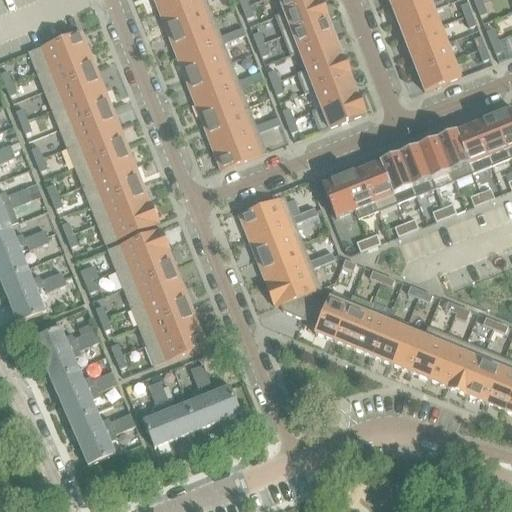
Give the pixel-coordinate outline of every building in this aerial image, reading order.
[(153,0),(159,16),(200,0),(153,0)] [(205,0),(200,0),(159,16),(168,38),(213,21),(206,2),(205,0)] [(246,0),(237,0),(241,8),(242,11),(250,8),(246,0)] [(320,0),(272,0),(273,0),(279,17),(280,18),(321,2),(320,0)] [(387,0),(391,10),(416,0),(387,0)] [(416,0),(391,10),(398,27),(434,12),(429,0),(416,0)] [(472,0),(475,8),(483,5),(480,0),(472,0)] [(279,17),(275,19),(283,39),(328,21),(321,2),(280,18),(279,17)] [(480,19),(487,16),(483,5),(475,8),(480,19)] [(465,20),(472,17),(468,6),(460,9),(465,20)] [(250,8),(242,11),(246,22),(254,19),(250,8)] [(398,27),(404,43),(441,29),(434,12),(398,27)] [(465,20),(469,31),(477,28),(472,17),(465,20)] [(213,21),(168,38),(177,61),(222,43),(221,39),(213,21)] [(328,21),(283,39),(290,59),(295,57),(294,57),(336,41),(328,21)] [(404,43),(411,60),(447,46),(441,29),(404,43)] [(243,31),(232,35),(235,42),(245,38),(246,38),(243,31)] [(490,46),(498,43),(493,32),(486,35),(490,46)] [(90,55),(82,35),(29,56),(37,76),(90,55)] [(232,35),(221,39),(222,43),(223,47),(235,42),(232,35)] [(260,35),(252,37),(257,49),(264,46),(260,35)] [(478,53),(486,50),(481,39),(474,42),(478,53)] [(336,41),(294,57),(295,57),(301,74),(302,75),(343,59),(336,41)] [(222,43),(177,61),(185,83),(231,66),(223,47),(222,43)] [(490,46),(495,57),(502,54),(498,43),(490,46)] [(264,46),(257,49),(261,60),(268,57),(264,46)] [(411,60),(417,77),(454,63),(447,46),(411,60)] [(483,65),(490,62),(486,50),(478,53),(483,65)] [(98,74),(90,55),(37,76),(45,95),(98,74)] [(301,74),(297,76),(305,97),(309,96),(314,94),(314,93),(351,79),(343,59),(302,75),(301,74)] [(461,80),(454,63),(417,77),(424,95),(461,80)] [(231,66),(185,83),(194,106),(239,88),(238,84),(231,66)] [(1,76),(1,77),(6,88),(13,85),(8,73),(1,76)] [(275,73),(267,76),(272,87),(279,84),(275,73)] [(105,92),(98,74),(45,95),(52,114),(105,92)] [(259,76),(249,80),(252,87),(262,83),(263,83),(260,75),(259,76)] [(314,94),(309,96),(315,113),(321,111),(321,112),(358,97),(354,89),(351,79),(314,93),(314,94)] [(249,80),(238,84),(239,88),(241,92),(252,87),(249,80)] [(279,84),(272,87),(276,98),(284,95),(279,84)] [(13,85),(6,88),(10,99),(17,96),(13,85)] [(239,88),(194,106),(203,128),(248,110),(241,92),(239,88)] [(105,92),(52,114),(60,133),(113,111),(105,92)] [(315,113),(312,114),(320,135),(366,117),(364,114),(368,112),(363,98),(359,100),(358,97),(321,112),(321,111),(315,113)] [(248,110),(203,128),(211,150),(257,133),(255,129),(248,110)] [(16,114),(16,115),(20,126),(28,123),(23,111),(16,114)] [(67,152),(120,130),(113,111),(60,133),(67,152)] [(290,111),(282,114),(287,125),(294,122),(290,111)] [(511,111),(493,119),(510,162),(511,160),(511,111)] [(493,119),(474,127),(491,169),(510,162),(493,119)] [(277,121),(267,125),(269,132),(280,128),(281,127),(278,120),(277,121)] [(294,122),(287,125),(291,136),(298,133),(294,122)] [(28,123),(20,126),(25,137),(32,134),(28,123)] [(267,125),(255,129),(257,133),(258,136),(269,132),(267,125)] [(474,127),(455,134),(472,177),(491,169),(474,127)] [(120,130),(67,152),(75,170),(128,149),(120,130)] [(257,133),(211,150),(220,174),(266,156),(258,136),(257,133)] [(455,134),(436,142),(453,184),(472,177),(455,134)] [(436,142),(417,150),(434,192),(453,184),(436,142)] [(19,146),(10,149),(12,155),(21,151),(19,146)] [(0,153),(0,160),(12,155),(10,149),(0,153)] [(39,149),(31,152),(36,164),(43,161),(39,149)] [(75,170),(82,189),(135,168),(128,149),(75,170)] [(417,150),(398,157),(415,200),(434,192),(417,150)] [(0,160),(0,166),(15,161),(12,155),(0,160)] [(398,157),(379,165),(396,207),(415,200),(398,157)] [(43,161),(36,164),(40,175),(48,172),(43,161)] [(379,165),(360,172),(377,215),(396,207),(379,165)] [(135,168),(82,189),(90,208),(143,187),(135,168)] [(360,172),(341,180),(358,222),(377,215),(360,172)] [(341,180),(322,188),(335,221),(354,214),(357,223),(341,180)] [(54,187),(46,190),(51,202),(58,199),(54,187)] [(90,208),(98,227),(151,206),(143,187),(90,208)] [(10,198),(7,199),(9,205),(29,197),(26,191),(10,198)] [(491,192),(480,196),(484,206),(494,201),(491,192)] [(39,193),(29,197),(31,202),(41,199),(39,193)] [(0,210),(1,210),(1,208),(9,205),(7,199),(6,195),(0,197),(0,210)] [(480,196),(470,200),(474,210),(484,206),(480,196)] [(29,197),(9,205),(12,210),(31,202),(29,197)] [(58,199),(51,202),(55,212),(63,209),(58,199)] [(284,201),(238,219),(242,227),(248,241),(293,223),(292,220),(284,201)] [(1,210),(0,210),(0,235),(10,231),(9,229),(18,226),(12,210),(9,205),(1,208),(1,210)] [(98,227),(106,247),(159,226),(151,206),(98,227)] [(453,207),(442,211),(446,221),(456,217),(453,207)] [(314,211),(303,216),(306,223),(317,219),(314,211)] [(442,211),(432,215),(436,225),(446,221),(442,211)] [(303,216),(292,220),(293,223),(295,228),(306,223),(303,216)] [(415,222),(404,226),(408,236),(419,232),(415,222)] [(293,223),(248,241),(249,246),(257,264),(302,246),(295,228),(293,223)] [(69,225),(62,228),(66,240),(74,237),(69,225)] [(404,226),(394,230),(398,240),(408,236),(404,226)] [(10,231),(0,235),(0,259),(18,252),(18,251),(28,247),(25,242),(23,237),(14,241),(10,231)] [(116,273),(169,252),(161,232),(108,253),(116,273)] [(44,234),(25,242),(28,247),(46,240),(44,234)] [(74,237),(66,240),(71,251),(78,248),(74,237)] [(377,238),(366,242),(370,251),(381,247),(377,238)] [(46,240),(28,247),(30,253),(49,246),(46,240)] [(366,242),(356,246),(360,255),(370,251),(366,242)] [(302,246),(257,264),(258,268),(265,286),(311,268),(309,265),(304,250),(302,246)] [(18,252),(0,259),(0,281),(1,284),(27,273),(18,252)] [(169,252),(116,273),(123,292),(176,271),(169,252)] [(332,256),(321,260),(324,268),(335,263),(332,256)] [(321,260),(309,265),(311,268),(312,272),(324,268),(321,260)] [(345,262),(342,270),(353,274),(356,267),(345,262)] [(94,268),(87,271),(92,283),(99,280),(94,268)] [(311,268),(265,286),(267,290),(275,310),(280,308),(283,314),(303,322),(304,323),(313,302),(310,296),(320,292),(312,272),(311,268)] [(87,271),(80,274),(85,286),(92,283),(87,271)] [(131,311),(184,290),(176,271),(123,292),(131,311)] [(27,273),(1,284),(9,304),(35,294),(35,292),(45,288),(43,282),(41,283),(40,279),(31,283),(27,273)] [(372,274),(369,281),(380,286),(383,278),(372,274)] [(61,275),(43,282),(45,288),(64,281),(61,275)] [(383,278),(380,286),(392,290),(395,283),(383,278)] [(64,281),(45,288),(48,294),(66,287),(64,281)] [(92,283),(85,286),(89,296),(96,293),(92,283)] [(35,294),(9,304),(18,326),(44,315),(39,305),(49,301),(46,295),(48,294),(45,288),(35,292),(35,294)] [(410,289),(407,297),(418,301),(421,294),(410,289)] [(184,290),(131,311),(139,330),(192,309),(184,290)] [(421,294),(418,301),(429,306),(433,298),(421,294)] [(313,302),(304,323),(318,328),(315,336),(334,344),(351,303),(350,303),(331,295),(326,307),(313,302)] [(351,303),(334,344),(353,352),(368,315),(369,316),(373,307),(352,298),(350,303),(351,303)] [(448,305),(445,312),(456,317),(459,309),(448,305)] [(103,309),(95,312),(100,323),(107,320),(103,309)] [(199,328),(192,309),(139,330),(146,349),(199,328)] [(456,317),(454,320),(466,325),(467,321),(470,314),(459,309),(456,317)] [(368,315),(353,352),(372,360),(387,323),(386,323),(369,316),(368,315)] [(387,323),(372,360),(391,368),(406,331),(407,331),(409,327),(388,318),(386,323),(387,323)] [(107,320),(100,323),(104,334),(112,331),(107,320)] [(486,320),(483,328),(494,332),(497,325),(486,320)] [(497,325),(494,332),(505,337),(508,329),(497,325)] [(207,348),(199,328),(146,349),(154,369),(207,348)] [(59,330),(33,342),(43,363),(69,352),(68,351),(77,347),(75,341),(74,338),(64,341),(59,330)] [(425,339),(410,375),(429,383),(447,338),(428,330),(424,338),(425,339)] [(406,331),(391,368),(410,375),(425,339),(424,338),(407,331),(406,331)] [(94,333),(75,341),(77,347),(96,338),(94,333)] [(96,338),(77,347),(80,352),(99,345),(96,338)] [(447,338),(429,383),(437,386),(448,391),(466,345),(447,338)] [(466,345),(448,391),(466,399),(485,353),(466,345)] [(69,352),(43,363),(51,383),(77,372),(73,361),(82,358),(80,352),(77,347),(68,351),(69,352)] [(118,347),(110,350),(115,361),(122,358),(118,347)] [(485,353),(466,399),(485,406),(504,361),(485,353)] [(122,358),(115,361),(119,372),(127,369),(122,358)] [(511,364),(504,361),(485,406),(504,414),(511,394),(511,364)] [(203,368),(198,370),(205,388),(206,390),(211,388),(210,386),(203,368)] [(198,370),(192,372),(200,390),(205,388),(198,370)] [(77,372),(51,383),(60,404),(86,393),(96,389),(93,383),(92,381),(83,385),(77,372)] [(111,375),(93,383),(96,389),(114,381),(111,375)] [(156,386),(162,384),(159,377),(150,380),(153,387),(156,386)] [(114,381),(96,389),(98,395),(116,387),(114,381)] [(162,384),(156,386),(162,404),(168,402),(162,384)] [(153,387),(150,388),(156,406),(162,404),(156,386),(153,387)] [(195,403),(186,407),(197,433),(205,430),(218,424),(208,398),(209,398),(206,390),(205,388),(200,390),(200,392),(195,394),(198,402),(195,403)] [(86,393),(60,404),(69,425),(96,414),(90,401),(99,398),(98,395),(96,389),(86,393)] [(209,398),(208,398),(218,424),(222,423),(240,416),(229,390),(212,397),(209,398)] [(168,402),(162,404),(167,415),(165,415),(176,442),(188,436),(197,433),(186,407),(178,410),(176,411),(173,403),(169,404),(168,402)] [(155,419),(143,424),(154,450),(171,443),(176,442),(165,415),(167,415),(162,404),(156,406),(158,409),(152,412),(155,419)] [(96,414),(69,425),(78,446),(105,435),(114,431),(112,424),(110,425),(109,421),(100,424),(96,414)] [(128,417),(112,424),(114,431),(131,424),(128,417)] [(131,424),(114,431),(117,436),(133,429),(131,424)] [(105,435),(78,446),(88,469),(114,457),(109,445),(117,442),(115,436),(117,436),(114,431),(105,435)]
